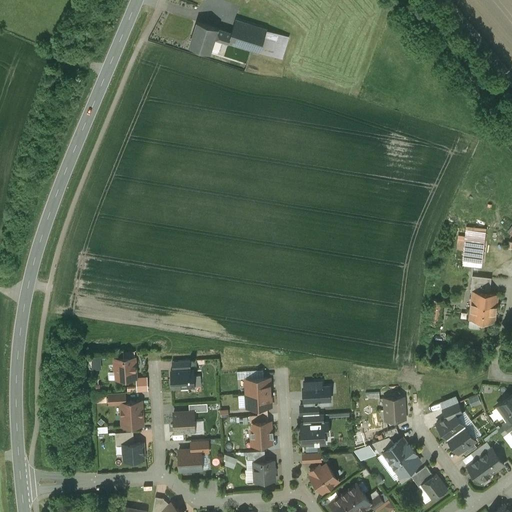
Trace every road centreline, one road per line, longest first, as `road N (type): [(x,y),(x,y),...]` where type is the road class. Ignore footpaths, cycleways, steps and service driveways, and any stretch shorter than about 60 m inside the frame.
road 1 (secondary): [(20,485),(16,370),(34,260),(137,0)]
road 2 (residential): [(160,476),(196,500),(289,494)]
road 3 (residential): [(289,494),(282,372)]
